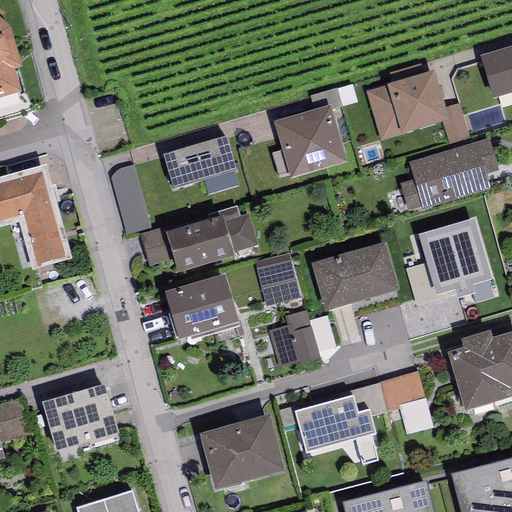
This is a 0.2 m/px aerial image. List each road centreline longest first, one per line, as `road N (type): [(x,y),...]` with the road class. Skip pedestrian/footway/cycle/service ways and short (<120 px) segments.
road 1 (residential): [(184,511),(43,0)]
road 2 (unknown): [(158,418),(409,346)]
road 3 (unknown): [(0,394),(141,355)]
